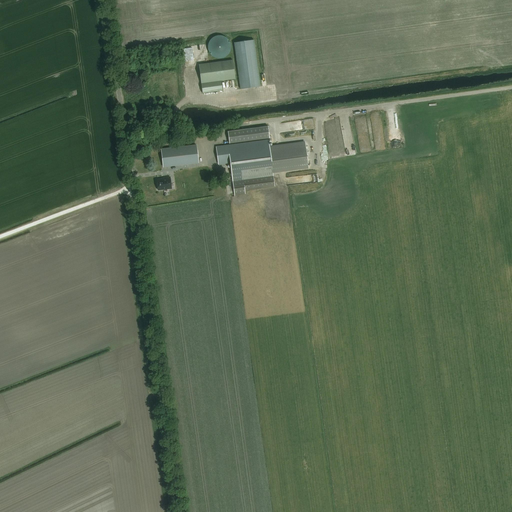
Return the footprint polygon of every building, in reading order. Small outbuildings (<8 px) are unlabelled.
[(222,37),(220,37),(218,37),(216,37),(214,38),(213,39),(212,40),(210,42),(210,44),(209,45),(209,47),(209,49),(209,51),(210,53),(211,54),(213,56),(214,57),(216,57),(217,58),(219,58),(221,58),(223,58),(225,57),(226,56),(228,55),(229,53),(230,51),(230,50),(230,48),(230,46),(230,44),(229,42),(228,41),(227,39),(225,38),(223,37),(222,37)] [(254,40),(234,42),(240,89),(260,87),(254,40)] [(192,49),(183,50),(185,62),(193,60),(192,49)] [(201,83),(202,94),(222,91),(221,81),(235,79),(232,60),(198,65),(201,83)] [(188,69),(152,73),(154,88),(165,87),(166,93),(176,92),(176,86),(189,84),(188,69)] [(305,129),(315,129),(314,119),(303,120),(304,125),(305,129)] [(229,143),(270,139),(269,127),(228,132),(229,143)] [(269,139),(216,146),(218,164),(231,162),(233,182),(232,182),(234,196),(245,195),(245,191),(275,187),(273,172),(309,167),(305,143),(271,147),(269,139)] [(196,146),(161,150),(163,167),(170,166),(175,166),(198,163),(196,146)] [(289,177),(290,185),(321,182),(321,174),(289,177)] [(158,191),(172,189),(170,177),(163,178),(163,179),(161,179),(156,180),(158,191)]
